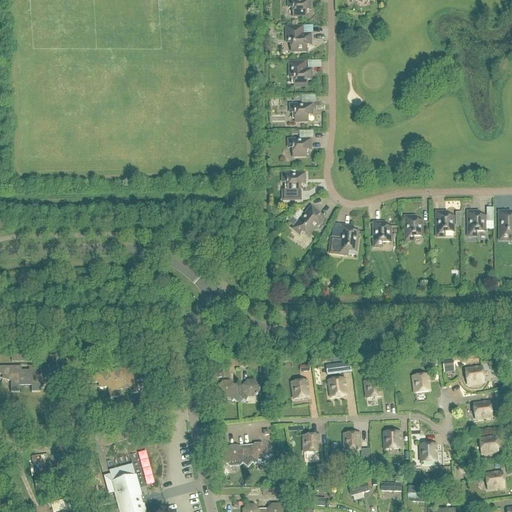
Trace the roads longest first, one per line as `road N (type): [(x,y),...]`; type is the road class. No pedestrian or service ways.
road 1 (residential): [(331,0),(327,173),(336,198),(354,205),(396,195),(511,192)]
road 2 (tertiary): [(511,330),(270,331),(214,296)]
road 3 (tertiary): [(214,296),(179,264),(143,250),(0,255)]
road 4 (residential): [(0,436),(55,448),(192,406)]
road 5 (unclassified): [(192,406),(185,337),(214,296)]
